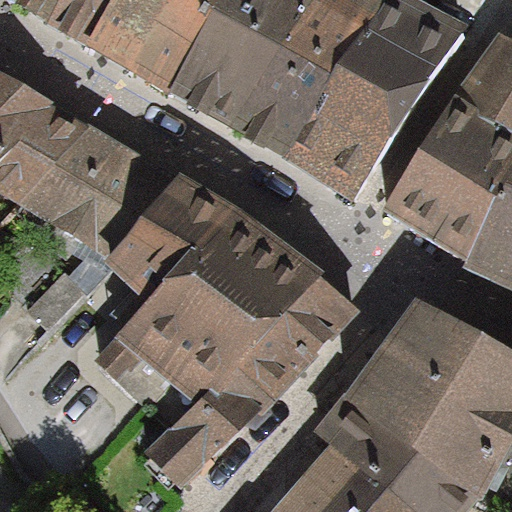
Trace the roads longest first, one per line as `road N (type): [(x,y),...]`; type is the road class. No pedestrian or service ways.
road 1 (residential): [(350,240),(0,43)]
road 2 (residential): [(210,511),(341,370),(378,318),(399,266)]
road 3 (residential): [(350,240),(505,0)]
road 4 (residential): [(511,321),(399,266)]
